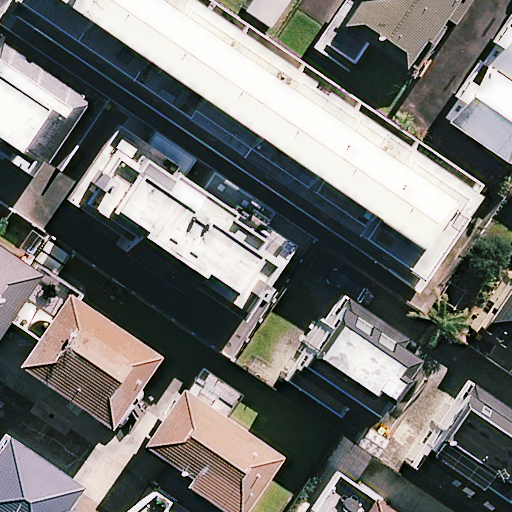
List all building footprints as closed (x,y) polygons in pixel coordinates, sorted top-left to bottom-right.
[(19,0),(365,239),(358,249),(404,281),(396,292),(420,309),(495,200),(206,0),(19,0)] [(453,0),(338,0),(312,37),(345,61),(365,35),(406,65),(453,0)] [(511,20),(485,61),(511,79),(511,20)] [(82,74),(0,30),(0,151),(31,168),(82,74)] [(511,153),(511,79),(485,61),(447,116),(509,158),(511,153)] [(197,186),(110,129),(69,192),(122,227),(127,219),(195,263),(187,276),(256,321),(302,250),(259,223),(269,208),(208,168),(197,186)] [(0,309),(29,266),(0,246),(0,309)] [(511,348),(511,272),(476,324),(511,348)] [(150,349),(60,287),(12,357),(101,419),(150,349)] [(396,358),(326,310),(282,375),(352,423),(396,358)] [(511,511),(511,403),(464,373),(408,461),(489,511),(511,511)] [(271,450),(175,383),(137,438),(183,469),(178,476),(229,511),(271,450)] [(68,476),(0,430),(0,511),(62,511),(67,505),(54,496),(68,476)] [(399,511),(365,489),(350,511),(399,511)]
